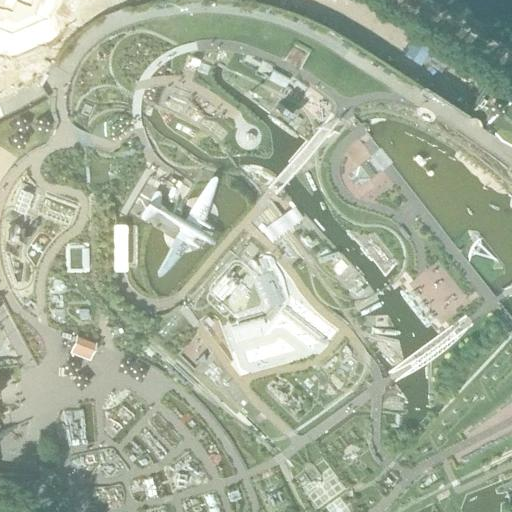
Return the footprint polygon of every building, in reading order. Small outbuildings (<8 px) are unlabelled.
[(0,0),(0,29),(14,35),(49,20),(57,0),(0,0)] [(511,95),(489,79),(465,117),(464,118),(496,141),(496,140),(502,143),(511,148),(511,95)] [(261,224),(257,227),(271,245),(303,219),(290,202),(287,205),(290,208),(265,228),(261,224)] [(111,225),(110,272),(125,272),(125,225),(111,225)] [(270,312),(264,320),(262,314),(236,321),(238,326),(231,328),(235,344),(263,336),(280,314),(323,346),(324,345),(327,347),(330,344),(326,341),(328,340),(285,307),(289,302),(287,292),(284,283),(281,275),(271,258),(265,257),(255,261),(261,276),(254,278),(264,301),(266,301),(270,312)] [(76,334),(68,352),(86,361),(95,343),(76,334)] [(61,412),(69,435),(70,440),(83,439),(81,411),(61,412)] [(357,458),(356,457),(356,456),(355,455),(355,454),(356,454),(357,453),(358,452),(357,452),(357,451),(358,452),(359,452),(361,451),(359,448),(358,448),(357,449),(355,452),(353,453),(354,454),(353,455),(353,454),(350,456),(351,456),(350,457),(349,456),(348,457),(344,458),(343,459),(342,459),(344,462),(346,461),(345,460),(347,459),(347,460),(348,459),(349,459),(350,458),(350,459),(351,460),(352,460),(352,461),(354,460),(353,459),(355,458),(355,459),(357,458)] [(185,453),(166,467),(171,474),(189,459),(185,453)] [(192,468),(187,464),(184,468),(189,472),(188,473),(190,475),(192,472),(194,475),(197,475),(197,473),(197,472),(194,470),(196,468),(193,466),(192,468)] [(315,482),(313,480),(311,482),(304,473),(302,474),(295,480),(300,486),(307,481),(310,484),(312,482),(314,485),(316,484),(318,486),(321,484),(319,482),(321,480),(319,478),(321,476),(314,466),(312,467),(318,476),(316,478),(318,480),(315,482)] [(174,487),(183,489),(185,475),(175,474),(174,487)] [(150,477),(136,480),(137,484),(140,483),(144,501),(155,498),(150,477)] [(383,483),(388,487),(392,483),(387,478),(383,483)] [(229,504),(241,500),(238,489),(226,493),(229,504)] [(277,491),(266,496),(272,508),(283,504),(277,491)] [(210,496),(203,499),(207,510),(215,507),(210,496)]
